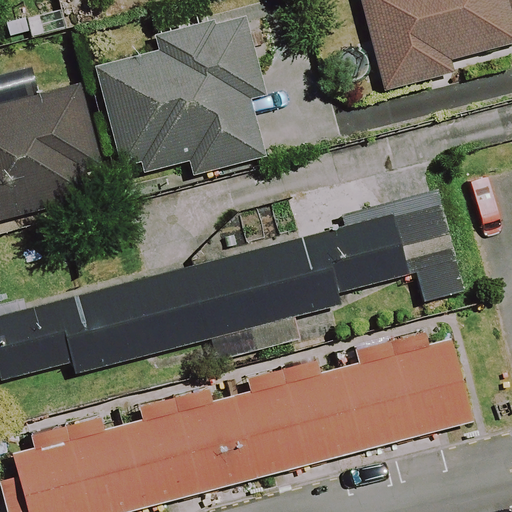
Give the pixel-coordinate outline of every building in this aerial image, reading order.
[(511,10),(511,0),(357,0),(382,94),(448,76),(445,65),(511,47),(511,40),(505,13),(511,10)] [(93,70),(118,174),(136,170),(138,178),(185,167),(188,181),(259,164),(243,93),(258,90),(242,20),(154,40),(158,55),(93,70)] [(94,165),(75,93),(0,112),(0,226),(89,203),(80,169),(94,165)] [(205,344),(210,366),(298,344),(292,322),(333,312),(330,301),(409,281),(415,307),(458,296),(436,209),(0,318),(0,386),(69,369),(71,377),(205,344)] [(139,511),(470,425),(448,341),(423,348),(418,328),(345,347),(350,365),(321,372),(316,355),(237,376),(242,394),(211,402),(207,384),(130,404),(135,421),(102,430),(97,413),(22,433),(28,458),(11,463),(15,480),(0,483),(0,501),(2,511),(139,511)]
